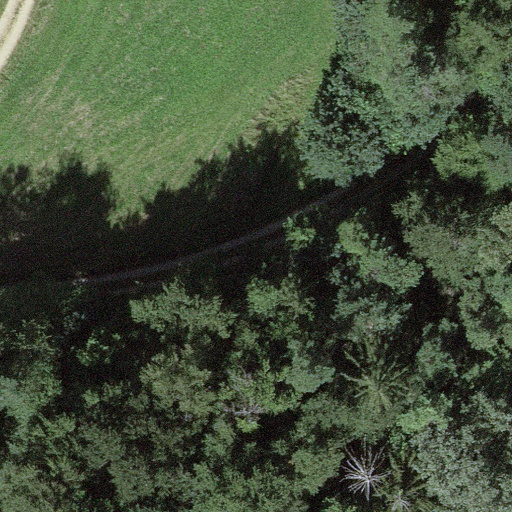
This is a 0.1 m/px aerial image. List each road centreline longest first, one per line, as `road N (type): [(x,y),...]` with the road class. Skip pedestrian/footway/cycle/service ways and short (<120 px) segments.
road 1 (track): [(511,57),(343,193),(268,233),(170,269),(0,296)]
road 2 (track): [(511,390),(453,511)]
